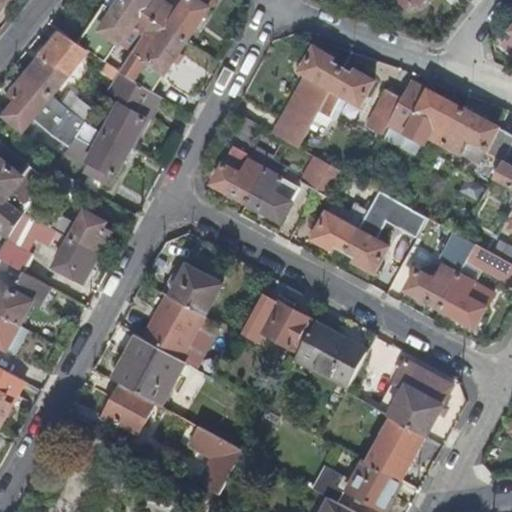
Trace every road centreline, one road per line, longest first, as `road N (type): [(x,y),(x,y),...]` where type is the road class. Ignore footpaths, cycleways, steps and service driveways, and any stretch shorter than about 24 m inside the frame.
road 1 (residential): [(171,201),(505,378)]
road 2 (residential): [(0,510),(171,201)]
road 3 (residential): [(171,201),(274,0)]
road 4 (residential): [(275,0),(321,24),(444,64)]
road 5 (residential): [(505,378),(437,505)]
